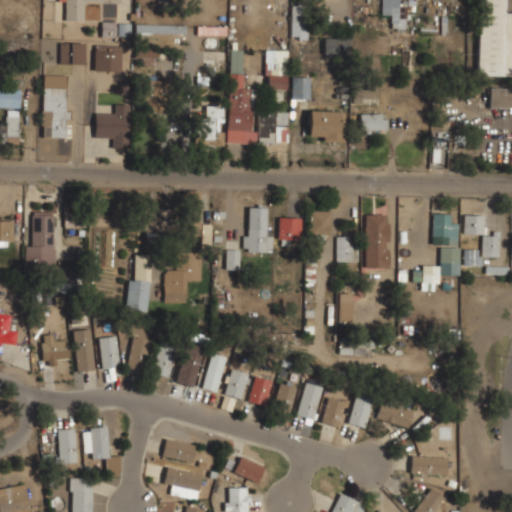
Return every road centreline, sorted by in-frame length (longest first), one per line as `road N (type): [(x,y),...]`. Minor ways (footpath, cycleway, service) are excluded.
road 1 (tertiary): [(511,183),(0,171)]
road 2 (residential): [(33,396),(147,400),(368,463)]
